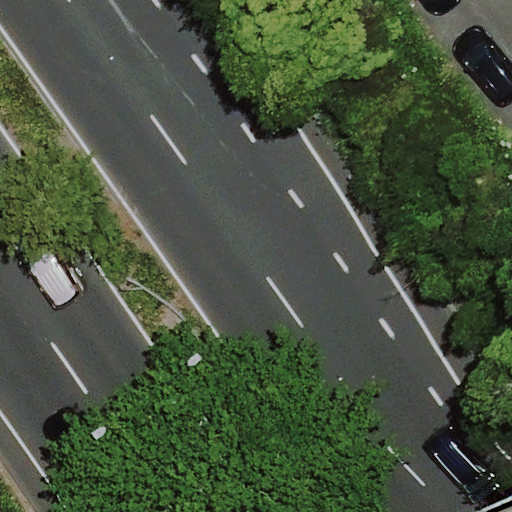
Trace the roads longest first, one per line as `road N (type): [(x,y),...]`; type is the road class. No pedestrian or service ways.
road 1 (primary): [(104,0),(448,511)]
road 2 (primary): [(161,511),(0,268)]
